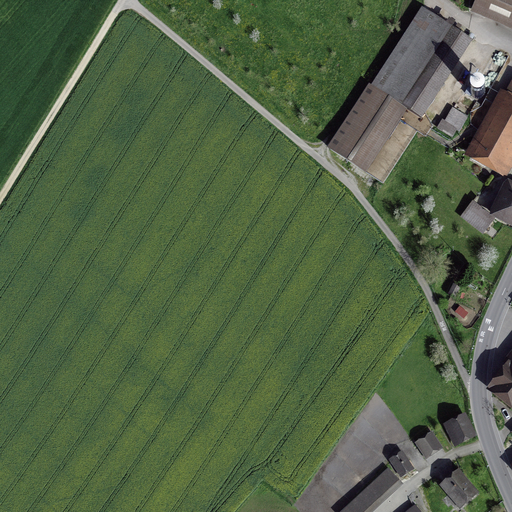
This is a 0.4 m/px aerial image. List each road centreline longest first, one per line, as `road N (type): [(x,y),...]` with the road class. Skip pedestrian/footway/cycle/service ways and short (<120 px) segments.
road 1 (track): [(479,408),(429,291),(365,201),(131,0)]
road 2 (secondary): [(511,274),(478,373),(485,431),(511,500)]
road 3 (track): [(0,188),(127,0)]
road 4 (track): [(173,434),(301,511)]
